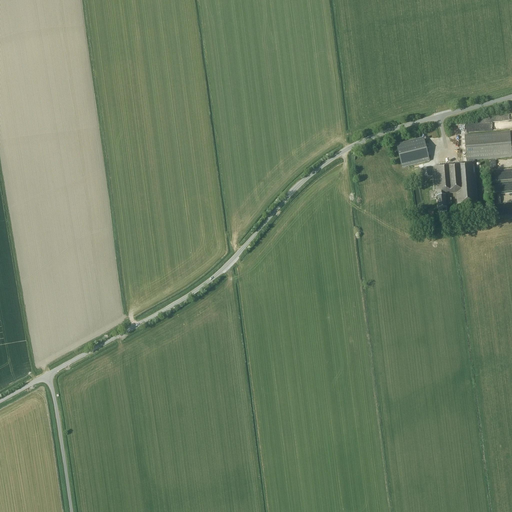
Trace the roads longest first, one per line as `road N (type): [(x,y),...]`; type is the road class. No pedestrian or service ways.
road 1 (unclassified): [(46,375),(210,279),(290,192),(344,151),(391,129),(511,96)]
road 2 (unclassified): [(71,511),(46,375)]
